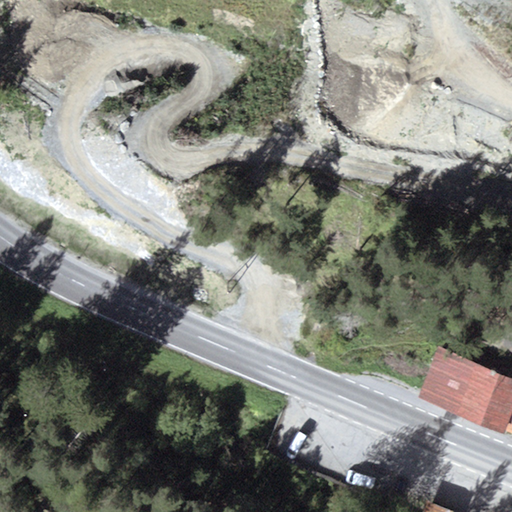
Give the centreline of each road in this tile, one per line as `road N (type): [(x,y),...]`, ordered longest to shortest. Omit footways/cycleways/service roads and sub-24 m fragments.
road 1 (track): [(0,23),(205,46),(215,65),(206,83),(155,116),(159,141),(208,153),(263,149),(369,172),(458,176),(503,156),(511,139)]
road 2 (primary): [(0,231),(150,312),(511,464)]
